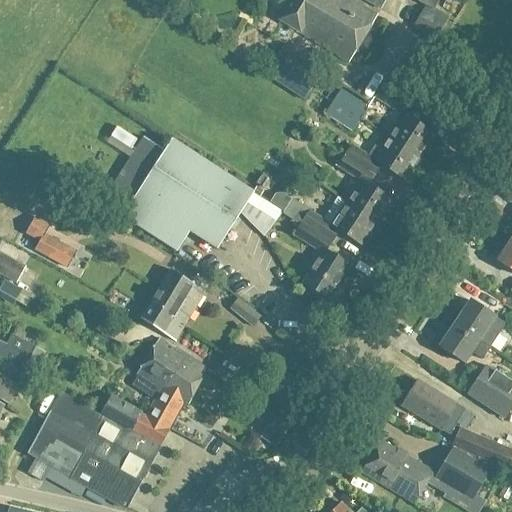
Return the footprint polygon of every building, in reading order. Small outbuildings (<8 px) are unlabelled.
[(349,62),(377,15),(351,0),(291,0),(279,21),(349,62)] [(386,0),(364,0),(381,10),(386,0)] [(415,0),(425,6),(413,27),(434,40),(448,17),(434,9),(439,0),(415,0)] [(305,102),(320,80),(287,58),(278,72),(269,66),(264,75),(305,102)] [(360,99),(370,104),(382,81),(372,76),(360,99)] [(352,131),(368,107),(341,90),(326,114),(352,131)] [(419,158),(434,135),(411,121),(418,111),(388,91),(381,102),(403,117),(389,139),(419,158)] [(116,126),(110,136),(130,148),(136,138),(116,126)] [(253,193),(172,142),(166,152),(143,137),(113,183),(122,190),(110,209),(123,218),(122,220),(175,253),(188,233),(216,250),(239,214),(253,193)] [(404,182),(419,158),(389,139),(382,150),(376,146),(368,158),(352,147),(345,158),(375,177),(381,167),(404,182)] [(377,224),(391,201),(369,187),(375,177),(345,158),(338,168),(361,183),(347,205),(377,224)] [(253,193),(239,214),(262,236),(280,211),(253,193)] [(362,247),(377,224),(347,205),(336,198),(322,221),(293,202),(284,216),(302,227),(302,225),(332,244),(339,232),(362,247)] [(65,249),(31,230),(35,221),(24,215),(16,231),(30,239),(25,247),(57,264),(65,249)] [(336,285),(349,265),(327,251),(332,244),(302,225),(302,227),(295,237),(319,252),(308,269),(312,272),(304,285),(327,300),(329,297),(332,299),(339,287),(336,285)] [(511,241),(498,261),(511,270),(511,241)] [(25,267),(0,252),(0,274),(15,284),(25,267)] [(202,290),(166,270),(152,295),(189,315),(202,290)] [(175,340),(189,315),(152,295),(138,321),(175,340)] [(261,318),(238,300),(231,309),(254,327),(261,318)] [(487,353),(499,334),(506,325),(496,318),(496,317),(472,300),(452,329),(487,353)] [(487,353),(452,329),(440,347),(464,364),(472,352),(483,360),(487,353)] [(0,341),(0,358),(34,376),(45,353),(10,335),(6,344),(0,341)] [(185,410),(209,367),(158,338),(137,377),(132,385),(152,397),(157,388),(162,391),(160,396),(182,408),(185,410)] [(504,418),(511,406),(511,383),(486,366),(468,394),(504,418)] [(449,436),(464,410),(418,382),(402,408),(449,436)] [(26,455),(126,510),(182,408),(160,396),(149,414),(115,395),(104,415),(61,392),(26,455)] [(265,431),(261,437),(275,447),(289,426),(275,417),(268,426),(265,431)] [(179,421),(173,434),(186,440),(191,427),(179,421)] [(511,459),(511,451),(460,429),(452,448),(476,458),(476,456),(508,470),(511,459)] [(415,504),(433,473),(381,442),(362,474),(415,504)] [(471,501),(490,471),(453,448),(434,478),(471,501)]
